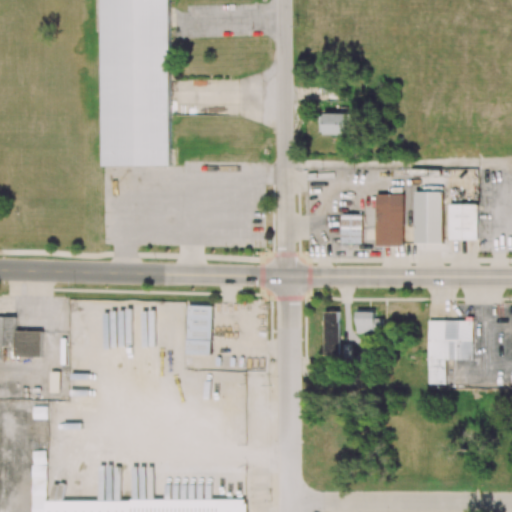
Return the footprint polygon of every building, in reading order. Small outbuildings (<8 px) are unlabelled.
[(172,0),(174,167),(104,168),(102,0),(172,0)] [(444,242),(416,242),(416,191),(443,190),(444,242)] [(404,193),(404,245),(376,245),(376,193),(404,193)] [(478,203),(478,239),(450,239),(450,203),(478,203)] [(363,241),(341,241),(342,213),(363,213),(363,241)] [(16,317),(0,316),(0,346),(15,347),(15,357),(42,358),(43,332),(16,331),(16,317)] [(47,406),(33,406),(33,418),(47,418),(47,406)]
